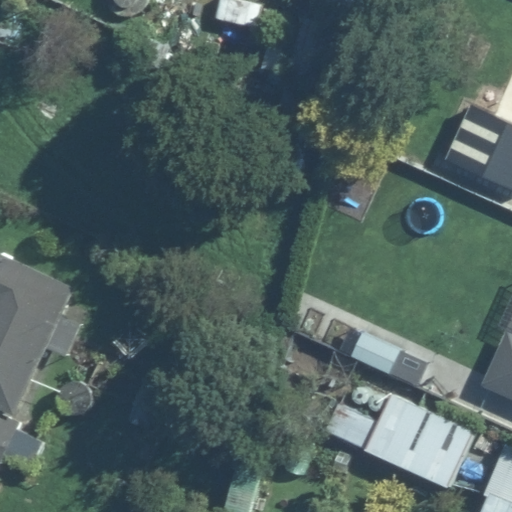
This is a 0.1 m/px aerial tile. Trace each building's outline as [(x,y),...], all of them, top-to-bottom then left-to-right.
[(277,0),(234,0),(234,2),(275,9),(277,0)] [(355,0),(315,0),(353,10),(355,0)] [(348,40),(295,21),(272,86),(325,105),(348,40)] [(511,122),(475,107),(450,163),(511,189),(511,122)] [(76,290),(0,258),(0,402),(22,412),(48,349),(71,358),(85,325),(65,317),(76,290)] [(511,333),(485,388),(511,400),(511,333)] [(346,403),(333,432),(451,485),(476,430),(408,399),(396,426),(346,403)] [(21,426),(0,416),(0,477),(8,459),(34,471),(47,442),(19,429),(21,426)] [(511,511),(511,437),(478,511),(511,511)]
